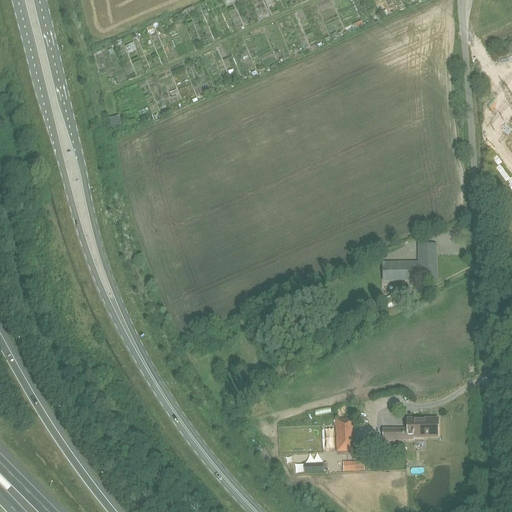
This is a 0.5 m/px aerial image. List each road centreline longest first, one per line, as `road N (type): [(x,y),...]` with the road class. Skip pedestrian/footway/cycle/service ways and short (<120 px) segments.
road 1 (secondary): [(22,0),(85,251),(120,317)]
road 2 (secondary): [(120,317),(39,0)]
road 3 (unclassified): [(484,324),(464,0)]
road 4 (secondary): [(256,511),(181,423),(120,317)]
road 5 (unknown): [(103,96),(310,0)]
road 6 (motorway): [(111,511),(0,338)]
road 7 (track): [(497,511),(484,324)]
